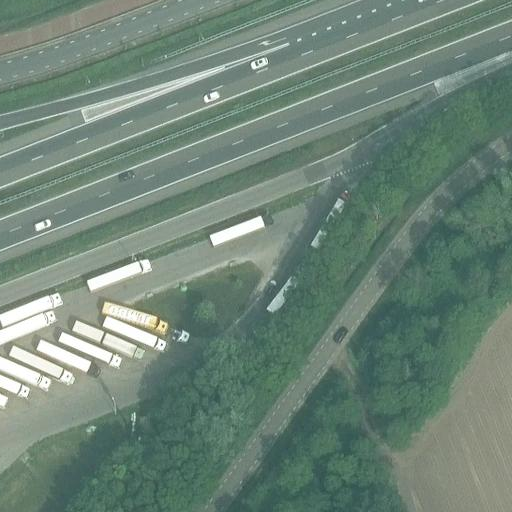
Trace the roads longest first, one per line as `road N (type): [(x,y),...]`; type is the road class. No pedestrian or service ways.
road 1 (motorway): [(0,238),(511,37)]
road 2 (unclassified): [(199,511),(416,229),(511,148)]
road 3 (motorway): [(297,56),(0,174)]
road 4 (motorway): [(297,56),(0,123)]
road 5 (tertiary): [(0,70),(204,0)]
road 6 (motorway): [(353,159),(511,66)]
road 7 (motorway): [(443,0),(297,56)]
